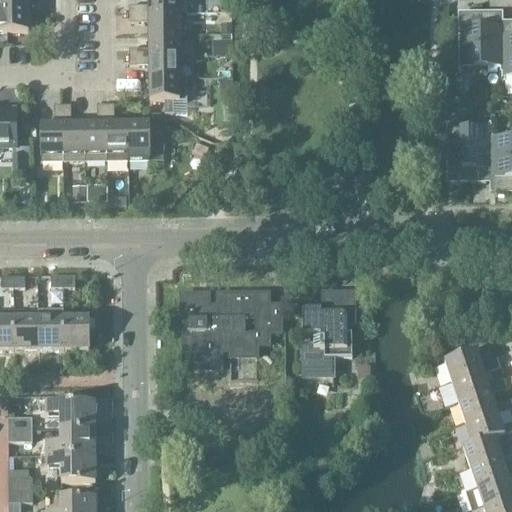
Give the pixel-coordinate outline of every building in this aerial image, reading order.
[(0,0),(0,13),(28,13),(28,0),(0,0)] [(186,18),(186,0),(148,0),(149,9),(129,9),(129,18),(179,17),(179,18),(186,18)] [(232,6),(220,6),(220,16),(232,16),(232,6)] [(28,13),(0,13),(0,36),(29,36),(28,13)] [(461,71),(481,71),(480,15),(458,15),(459,76),(462,76),(461,71)] [(502,24),(503,24),(502,15),(480,15),(481,71),(500,71),(500,75),(502,75),(502,24)] [(180,39),(179,18),(179,17),(129,18),(129,26),(149,26),(149,39),(180,39)] [(504,80),(511,80),(511,24),(503,24),(502,24),(502,75),(502,85),(505,85),(504,80)] [(231,29),(221,29),(221,38),(232,38),(231,29)] [(130,61),(180,60),(180,39),(149,39),(149,52),(130,52),(130,61)] [(232,44),(218,44),(219,59),(233,58),(232,44)] [(150,82),(180,82),(180,60),(130,61),(130,69),(150,69),(150,82)] [(188,117),(187,81),(180,82),(150,82),(150,105),(165,104),(166,118),(188,117)] [(233,84),(221,84),(222,100),(234,100),(233,84)] [(85,166),(107,166),(106,108),(97,108),(97,128),(84,129),(85,166)] [(128,158),(127,128),(115,128),(114,108),(106,108),(107,166),(128,166),(128,158)] [(41,166),(64,166),(62,109),(54,109),(54,129),(40,129),(41,159),(41,166)] [(85,166),(84,129),(71,129),(71,109),(62,109),(64,166),(85,166)] [(0,151),(16,152),(16,157),(30,157),(30,140),(16,140),(16,113),(0,112),(0,151)] [(469,186),(468,131),(449,131),(449,126),(446,126),(447,186),(469,186)] [(490,186),(490,135),(490,126),(487,126),(487,131),(468,131),(469,186),(490,186)] [(127,128),(128,158),(128,166),(164,165),(163,142),(150,142),(150,127),(127,128)] [(511,195),(511,177),(511,140),(492,140),(492,135),(490,135),(490,186),(490,196),(511,195)] [(107,190),(97,190),(97,207),(107,206),(107,190)] [(85,191),(73,191),(74,207),(86,207),(85,191)] [(128,197),(120,197),(121,205),(129,205),(128,197)] [(51,292),(63,292),(63,280),(51,280),(51,292)] [(63,280),(63,292),(75,292),(75,280),(63,280)] [(1,293),(13,293),(13,281),(1,281),(1,293)] [(13,281),(13,293),(25,293),(25,281),(13,281)] [(347,336),(347,328),(352,328),(351,297),(327,297),(327,312),(302,312),(303,338),(321,338),(321,343),(313,343),(314,352),(303,352),(303,378),(333,378),(333,362),(352,361),(352,336),(347,336)] [(217,311),(217,298),(181,299),(181,326),(187,326),(187,337),(194,337),(194,373),(221,373),(221,354),(230,354),(230,361),(257,361),(257,349),(269,349),(269,337),(281,337),(280,310),(268,310),(268,298),(226,298),(227,311),(217,311)] [(3,323),(0,322),(0,354),(14,355),(13,320),(3,319),(3,323)] [(13,320),(14,355),(39,354),(38,322),(24,323),(24,320),(13,320)] [(39,354),(63,354),(63,322),(63,320),(52,320),(52,322),(38,322),(39,354)] [(63,322),(63,354),(89,354),(88,322),(63,322)] [(484,376),(484,377),(500,372),(497,363),(481,368),(477,355),(444,366),(452,387),(484,376)] [(430,364),(421,366),(424,374),(432,371),(430,364)] [(370,370),(359,370),(359,379),(370,379),(370,370)] [(488,389),(484,377),(484,376),(452,387),(458,407),(491,397),(491,398),(507,392),(504,383),(488,389)] [(495,409),(491,398),(491,397),(458,407),(465,428),(498,417),(498,418),(511,413),(511,406),(511,404),(495,409)] [(18,399),(8,399),(8,401),(8,409),(18,409),(18,401),(18,399)] [(61,434),(95,434),(95,407),(44,408),(44,420),(60,420),(61,434)] [(511,426),(502,430),(498,418),(498,417),(465,428),(472,447),(472,449),(495,441),(496,442),(511,436),(511,426)] [(8,435),(32,434),(32,422),(8,423),(8,435)] [(32,434),(8,435),(8,447),(32,446),(32,434)] [(44,460),(95,460),(95,434),(61,434),(61,448),(44,448),(44,460)] [(511,448),(499,453),(496,442),(495,441),(472,449),(472,447),(463,450),(470,472),(502,461),(502,462),(511,458),(511,448)] [(95,460),(44,460),(44,472),(61,472),(61,487),(95,486),(95,460)] [(511,471),(506,474),(502,462),(502,461),(470,472),(477,493),(509,482),(511,481),(511,471)] [(9,495),(33,495),(32,483),(27,483),(27,473),(8,473),(9,495)] [(511,490),(509,482),(477,493),(483,511),(486,511),(511,503),(511,490)] [(33,495),(9,495),(9,507),(33,507),(33,495)] [(95,511),(96,502),(61,503),(61,511),(95,511)] [(511,511),(511,503),(486,511),(511,511)]
